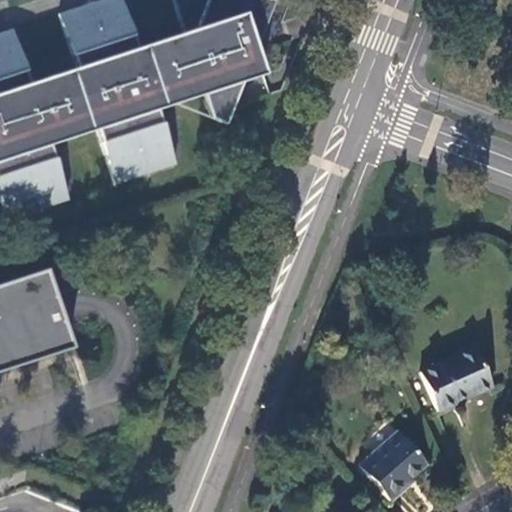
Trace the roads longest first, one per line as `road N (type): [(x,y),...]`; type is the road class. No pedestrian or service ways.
road 1 (secondary): [(356,109),(191,511)]
road 2 (tertiary): [(356,109),(511,167)]
